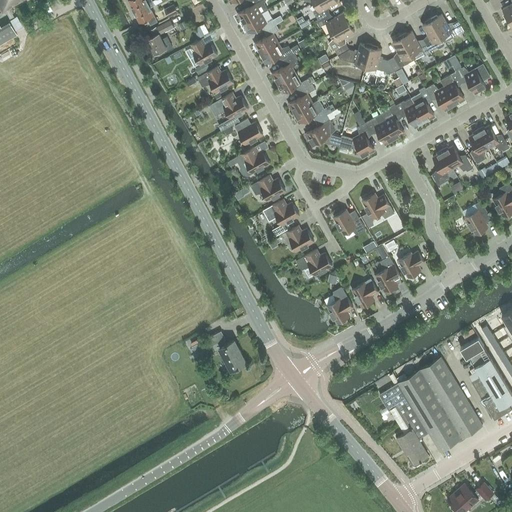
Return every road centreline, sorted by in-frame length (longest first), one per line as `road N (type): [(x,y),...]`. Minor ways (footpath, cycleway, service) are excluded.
road 1 (tertiary): [(295,378),(260,328),(86,0)]
road 2 (unclassified): [(94,511),(295,378)]
road 3 (tertiary): [(295,378),(459,277)]
road 4 (residential): [(212,0),(302,161)]
road 5 (tertiary): [(396,502),(295,378)]
road 6 (residential): [(459,277),(431,233),(428,202),(401,153)]
road 7 (residential): [(401,153),(511,90)]
